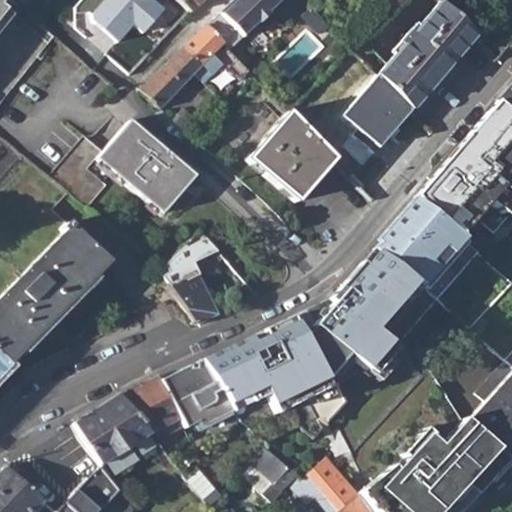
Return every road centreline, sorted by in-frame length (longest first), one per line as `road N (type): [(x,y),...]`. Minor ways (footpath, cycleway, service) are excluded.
road 1 (residential): [(0,440),(25,415),(316,277)]
road 2 (residential): [(316,277),(511,59)]
road 3 (residential): [(316,277),(242,202),(122,103)]
